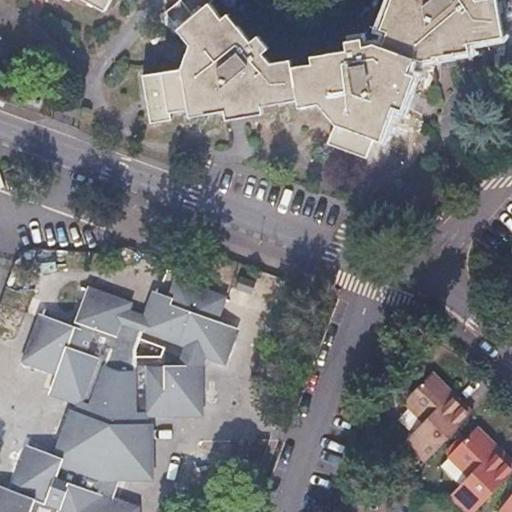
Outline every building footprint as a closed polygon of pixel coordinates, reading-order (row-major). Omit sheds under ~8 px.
[(71,0),(78,3),(79,0),(85,0),(112,14),(119,0),(71,0)] [(189,74),(149,80),(154,129),(175,125),(174,119),(193,116),(194,122),(230,117),(232,124),(268,119),(267,113),(302,107),(304,112),(325,109),(342,130),(335,149),(373,163),(380,145),(385,147),(398,113),(404,115),(418,81),(411,78),(417,63),(424,65),(473,57),(471,48),(505,43),(499,0),(483,0),(480,0),(479,0),(397,0),(386,32),(391,34),(385,50),(378,48),(370,51),(368,43),(349,47),(350,54),(317,60),(319,68),(297,72),(296,65),(277,68),(270,61),(276,55),(263,42),(258,47),(235,19),(229,23),(217,9),(222,3),(219,0),(191,0),(186,5),(200,22),(185,34),(196,48),(189,74)] [(200,22),(186,5),(171,18),(185,34),(200,22)] [(0,511),(129,511),(109,504),(112,497),(120,474),(149,474),(148,427),(140,427),(140,415),(148,415),(207,414),(206,368),(210,356),(230,363),(242,330),(222,323),(230,301),(184,285),(178,301),(161,295),(152,318),(148,331),(129,324),(133,312),(135,307),(93,291),(80,328),(49,317),(33,361),(65,373),(57,392),(85,402),(64,458),(36,447),(20,492),(0,484),(0,511)] [(152,318),(133,312),(129,324),(148,331),(152,318)] [(429,377),(405,401),(426,421),(406,442),(426,461),(465,422),(473,414),(432,374),(429,377)] [(148,415),(140,415),(140,427),(148,427),(148,415)] [(474,431),(450,456),(470,475),(451,494),(453,495),(468,511),(475,511),(511,474),(511,461),(477,428),(474,431)] [(109,504),(129,511),(141,511),(141,508),(112,497),(109,504)] [(511,511),(511,497),(503,509),(506,511),(511,511)]
